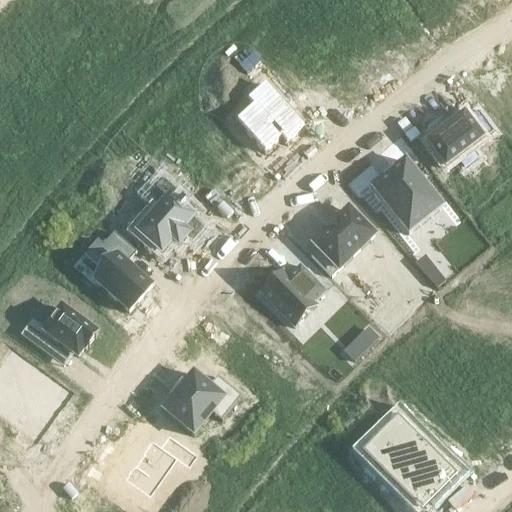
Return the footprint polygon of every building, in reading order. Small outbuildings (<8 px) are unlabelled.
[(64,0),(88,23),(110,0),(64,0)] [(385,7),(351,34),(372,61),(385,51),(387,54),(409,37),(403,30),(413,22),(395,0),(386,8),(385,7)] [(447,0),(454,9),(462,3),(472,17),(496,0),(447,0)] [(49,30),(31,51),(40,59),(32,69),(53,87),(79,56),(49,30)] [(511,60),(491,75),(501,90),(511,82),(511,60)] [(0,135),(3,138),(20,116),(31,125),(46,106),(12,78),(0,93),(0,135)] [(253,110),(237,124),(266,157),(282,142),(287,147),(290,144),(291,145),(293,144),(292,143),(300,135),(301,136),(303,134),(302,134),(305,130),(265,86),(247,103),(253,110)] [(464,116),(426,145),(445,171),(458,161),(465,170),(478,161),(471,151),(484,142),(483,141),(493,134),(478,114),(468,121),(464,116)] [(184,147),(169,163),(209,201),(233,176),(216,160),(218,158),(215,155),(221,148),(225,151),(226,150),(194,119),(175,138),(184,147)] [(384,180),(371,190),(408,237),(443,210),(405,163),(393,173),(383,180),(384,180)] [(160,209),(138,234),(162,255),(173,243),(179,248),(187,238),(192,242),(204,230),(182,211),(185,208),(182,205),(179,208),(172,202),(178,194),(163,181),(148,198),(160,209)] [(318,252),(311,259),(332,280),(374,238),(349,213),(337,224),(335,222),(333,225),(335,227),(328,233),(326,231),(323,234),(325,236),(313,247),(318,252)] [(97,241),(84,256),(104,274),(94,284),(129,314),(151,289),(126,267),(136,255),(114,235),(103,247),(97,241)] [(283,274),(261,296),(294,330),(317,308),(314,305),(326,294),(300,268),(289,280),(283,274)] [(32,324),(22,338),(47,357),(57,344),(73,356),(78,359),(84,351),(86,352),(88,349),(89,350),(90,349),(89,348),(94,340),(95,341),(96,340),(95,339),(97,336),(94,334),(96,330),(83,321),(81,324),(62,310),(45,333),(32,324)] [(223,346),(213,358),(237,379),(267,344),(279,354),(288,343),(258,316),(249,326),(244,322),(233,334),(234,335),(232,338),(231,339),(228,342),(227,343),(227,344),(224,347),(223,346)] [(0,375),(11,384),(0,398),(0,413),(35,440),(55,414),(37,401),(51,381),(12,353),(0,368),(0,375)] [(511,355),(494,370),(506,385),(499,391),(511,405),(511,404),(511,355)] [(452,366),(416,399),(469,457),(505,424),(452,366)] [(173,401),(163,413),(194,438),(212,416),(221,423),(242,399),(217,378),(209,389),(193,376),(183,388),(182,387),(181,389),(173,398),(172,400),(173,401)] [(403,426),(369,460),(419,509),(436,491),(431,486),(437,481),(442,486),(457,470),(433,446),(429,451),(403,426)] [(128,476),(124,481),(150,499),(177,461),(189,470),(198,457),(169,437),(161,448),(151,442),(148,447),(143,455),(143,456),(134,468),(128,476)] [(383,511),(354,487),(343,501),(338,497),(325,511),(383,511)]
